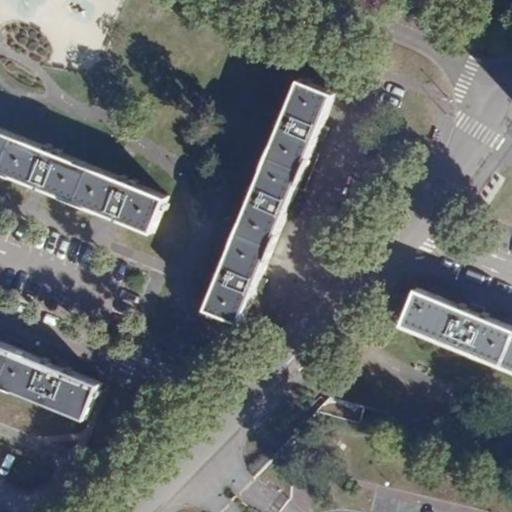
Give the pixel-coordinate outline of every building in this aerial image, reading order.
[(341,94),(304,78),(210,308),(247,322),(263,284),(295,207),(326,131),(341,94)] [(165,195),(0,127),(0,169),(152,231),(165,195)] [(511,327),(470,310),(421,290),(406,323),(511,367),(511,327)] [(105,384),(0,340),(0,382),(89,419),(105,384)] [(328,397),(319,410),(362,423),(365,407),(328,397)]
